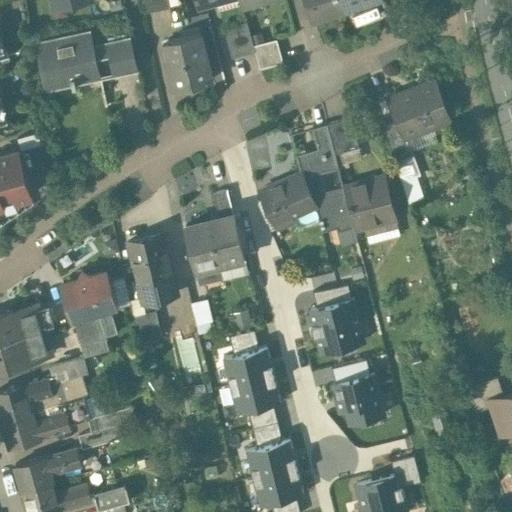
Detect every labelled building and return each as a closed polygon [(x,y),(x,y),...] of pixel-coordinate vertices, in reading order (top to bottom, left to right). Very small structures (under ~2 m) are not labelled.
[(167,0),(142,0),(145,12),(169,7),(167,0)] [(306,0),(313,18),(345,7),(345,6),(342,0),(306,0)] [(372,15),(352,19),(354,27),(374,22),(372,15)] [(247,21),(223,27),(231,57),(255,50),(253,45),(247,21)] [(201,32),(162,42),(174,88),(212,79),(201,32)] [(92,36),(41,48),(45,65),(49,64),(53,81),(71,77),(72,81),(101,74),(97,56),(94,44),(92,36)] [(130,36),(94,44),(97,56),(109,53),(112,67),(136,62),(130,36)] [(275,39),(253,45),(255,50),(260,68),(282,62),(275,39)] [(435,80),(389,98),(398,122),(404,138),(406,137),(405,135),(430,125),(431,127),(450,119),(435,80)] [(351,116),(327,122),(334,149),(335,152),(359,146),(351,116)] [(327,122),(312,126),(319,153),(334,149),(327,122)] [(404,138),(398,122),(384,127),(395,160),(412,153),(406,137),(404,138)] [(319,153),(297,158),(301,172),(303,177),(321,172),(339,167),(335,152),(334,149),(319,153)] [(0,202),(31,194),(18,150),(0,154),(0,202)] [(301,172),(260,190),(274,223),(315,204),(303,177),(301,172)] [(343,185),(326,189),(321,172),(303,177),(315,204),(322,231),(337,227),(338,230),(354,226),(343,185)] [(384,174),(343,185),(354,226),(355,228),(396,218),(384,174)] [(230,187),(214,191),(220,215),(236,212),(230,187)] [(220,215),(186,223),(195,264),(219,258),(220,262),(246,256),(236,212),(220,215)] [(164,231),(126,239),(139,295),(177,286),(164,231)] [(219,258),(195,264),(200,283),(224,278),(220,262),(219,258)] [(106,269),(90,274),(82,269),(78,277),(62,282),(73,320),(100,312),(117,307),(106,269)] [(314,292),(318,306),(351,297),(348,283),(314,292)] [(208,296),(193,299),(198,331),(213,328),(208,296)] [(364,339),(353,297),(351,297),(318,306),(309,308),(313,323),(309,324),(312,335),(315,334),(320,351),(364,339)] [(12,308),(0,311),(0,341),(45,328),(38,303),(13,311),(12,308)] [(156,308),(149,310),(153,333),(161,332),(156,308)] [(100,312),(73,320),(85,356),(110,349),(100,312)] [(148,320),(134,323),(138,340),(152,337),(148,320)] [(45,328),(0,341),(0,369),(28,361),(28,359),(52,352),(45,328)] [(231,334),(236,354),(259,349),(254,329),(231,334)] [(236,354),(226,356),(232,382),(271,373),(265,347),(259,349),(236,354)] [(84,356),(50,366),(53,375),(55,381),(68,377),(68,378),(83,374),(88,372),(84,356)] [(332,366),(336,382),(370,373),(366,358),(332,366)] [(384,412),(374,372),(370,373),(336,382),(332,383),(339,409),(346,407),(350,421),(384,412)] [(271,373),(232,382),(239,410),(249,407),(273,402),(278,400),(271,373)] [(83,374),(68,378),(74,398),(86,394),(89,393),(83,374)] [(53,375),(24,383),(32,410),(74,398),(68,378),(68,377),(55,381),(53,375)] [(498,375),(468,385),(476,410),(493,405),(491,398),(503,394),(498,375)] [(24,382),(0,389),(0,412),(2,419),(32,410),(24,383),(24,382)] [(511,390),(503,394),(491,398),(493,405),(502,432),(511,428),(511,390)] [(32,410),(2,419),(10,446),(40,437),(40,436),(73,427),(72,423),(89,418),(92,417),(86,394),(32,410)] [(277,421),(273,402),(249,407),(253,426),(277,421)] [(133,405),(92,417),(89,418),(92,430),(78,434),(78,435),(135,419),(135,420),(137,420),(133,405)] [(135,419),(78,435),(82,448),(127,435),(124,423),(135,420),(135,419)] [(258,446),(282,440),(277,421),(253,426),(258,446)] [(258,446),(249,448),(255,475),(294,465),(288,439),(282,440),(258,446)] [(77,448),(46,456),(50,470),(81,462),(77,448)] [(45,454),(16,462),(24,490),(53,482),(50,470),(46,456),(45,454)] [(398,472),(401,485),(420,480),(413,454),(392,460),(395,472),(398,472)] [(294,465),(255,475),(262,502),(272,499),(295,493),(301,492),(294,465)] [(363,511),(399,511),(408,510),(401,485),(398,472),(395,472),(356,483),(363,511)] [(53,482),(24,490),(29,511),(46,511),(60,508),(59,507),(55,492),(53,482)] [(87,483),(55,492),(59,507),(91,498),(87,483)] [(299,511),(295,493),(272,499),(274,511),(299,511)] [(124,511),(122,501),(98,508),(99,511),(124,511)]
